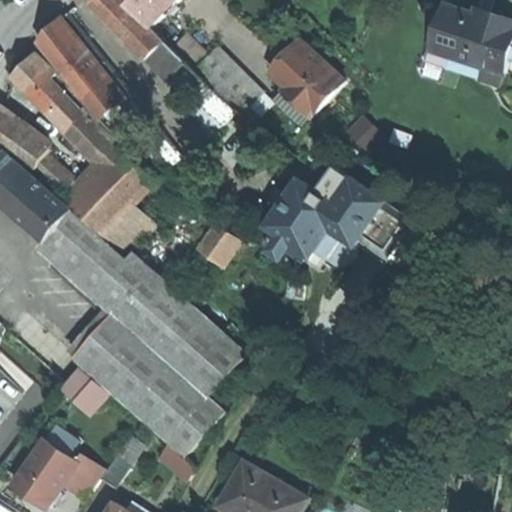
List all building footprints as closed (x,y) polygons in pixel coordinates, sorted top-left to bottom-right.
[(169,41),(154,26),(128,0),(91,0),(151,59),(169,41)] [(128,0),(154,26),(180,0),(128,0)] [(479,15),(448,5),(433,50),(452,56),(485,67),(507,74),(511,60),(511,18),(501,15),(482,8),(479,15)] [(70,14),(65,18),(128,97),(144,117),(149,113),(70,14)] [(53,31),(42,43),(102,121),(128,97),(65,18),(53,31)] [(198,31),(182,40),(194,62),(210,53),(198,31)] [(191,93),(206,79),(197,70),(169,41),(151,59),(188,97),(191,93)] [(294,99),(312,116),(345,80),(303,42),(288,58),(273,74),(287,87),(297,96),(294,99)] [(220,47),(197,70),(206,79),(217,90),(241,111),(244,114),(266,93),(220,47)] [(448,66),(452,56),(433,50),(430,60),(448,66)] [(28,66),(17,79),(65,129),(87,108),(58,73),(40,55),(28,66)] [(503,86),(507,74),(485,67),(482,79),(503,86)] [(200,104),(217,90),(206,79),(191,93),(200,104)] [(303,126),(312,116),(294,99),(297,96),(287,87),(275,100),(303,126)] [(212,134),(241,111),(217,90),(200,104),(193,110),(212,134)] [(144,117),(128,97),(102,121),(133,149),(161,128),(149,113),(144,117)] [(99,123),(87,108),(65,129),(95,161),(97,159),(115,137),(99,123)] [(3,111),(0,119),(0,141),(39,170),(49,156),(50,155),(54,157),(57,153),(54,149),(3,111)] [(352,130),(372,148),(387,132),(367,114),(352,130)] [(146,148),(165,172),(184,157),(165,133),(146,148)] [(160,181),(115,137),(97,159),(109,169),(90,187),(77,201),(74,204),(108,236),(138,205),(160,181)] [(75,211),(11,153),(0,166),(0,197),(48,240),(75,211)] [(90,187),(49,156),(39,170),(77,201),(90,187)] [(320,188),(318,190),(347,210),(335,229),(360,246),(363,241),(390,203),(339,168),(340,166),(338,164),(321,189),(320,188)] [(296,244),(315,257),(320,250),(335,229),(347,210),(318,190),(304,180),(292,197),(284,209),(272,227),(285,236),(296,244)] [(274,203),(284,209),(292,197),(283,190),(278,198),(274,203)] [(417,221),(390,203),(363,241),(390,259),(417,221)] [(157,223),(138,205),(108,236),(106,238),(125,255),(157,223)] [(106,238),(75,211),(48,240),(41,247),(116,314),(77,358),(188,456),(227,412),(211,398),(250,354),(137,252),(131,259),(125,255),(106,238)] [(202,248),(226,266),(245,240),(221,223),(202,248)] [(361,251),(360,246),(335,229),(320,250),(339,263),(343,265),(347,266),(350,266),(354,264),(358,260),(360,256),(361,251)] [(286,259),(296,244),(285,236),(274,251),(286,259)] [(290,295),(305,297),(307,274),(293,272),(290,295)] [(72,352),(28,313),(12,330),(56,369),(72,352)] [(285,342),(268,334),(250,370),(266,378),(285,342)] [(34,380),(0,350),(0,371),(23,392),(34,380)] [(94,376),(83,366),(65,388),(76,398),(94,376)] [(112,391),(94,376),(76,398),(93,413),(112,391)] [(79,430),(93,413),(76,398),(65,388),(50,405),(79,430)] [(147,445),(133,435),(107,472),(103,478),(118,487),(147,445)] [(49,440),(18,485),(35,497),(50,508),(67,483),(89,498),(103,478),(107,472),(83,456),(79,461),(49,440)] [(191,480),(199,467),(173,444),(165,457),(191,480)] [(420,483),(441,490),(447,460),(426,453),(420,483)] [(303,511),(311,499),(247,463),(222,506),(231,511),(303,511)] [(154,511),(146,507),(142,511),(134,511),(119,502),(112,511),(154,511)]
